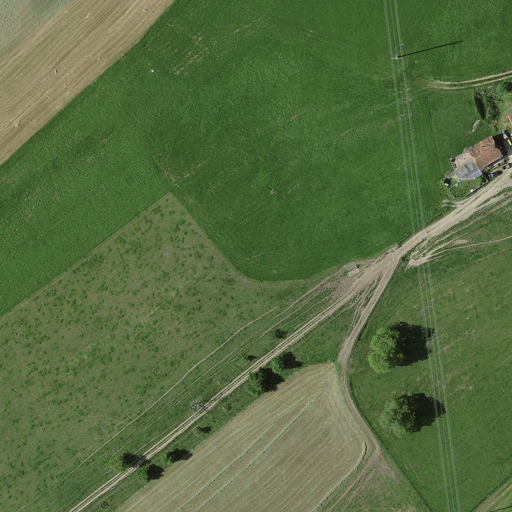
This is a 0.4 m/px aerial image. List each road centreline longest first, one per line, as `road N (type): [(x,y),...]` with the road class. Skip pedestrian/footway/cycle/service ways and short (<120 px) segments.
road 1 (track): [(511,166),(496,189),(389,258),(72,511)]
road 2 (track): [(389,258),(330,377)]
